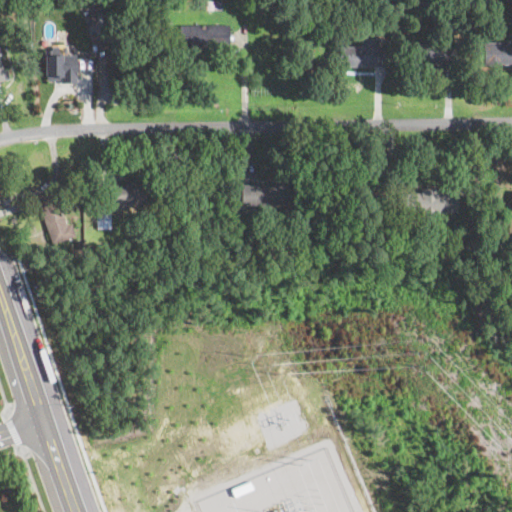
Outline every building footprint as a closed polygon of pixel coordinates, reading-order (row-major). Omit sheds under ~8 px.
[(229,23),(180,23),(180,46),(229,46),(229,23)] [(382,65),(382,37),(361,37),(361,45),(336,45),(336,65),(382,65)] [(511,39),(485,39),(485,62),(511,62),(511,39)] [(452,42),(416,42),(416,66),(452,66),(452,42)] [(45,54),(46,78),(61,78),(61,82),(77,82),(76,54),(45,54)] [(144,203),(144,179),(109,179),(109,203),(144,203)] [(241,182),(241,204),(290,204),(290,182),(241,182)] [(457,211),(456,188),(405,188),(405,211),(457,211)] [(48,190),(31,203),(44,220),(61,207),(48,190)] [(70,222),(66,224),(58,203),(40,210),(53,243),(75,234),(70,222)] [(98,228),(109,228),(109,212),(98,212),(98,228)]
